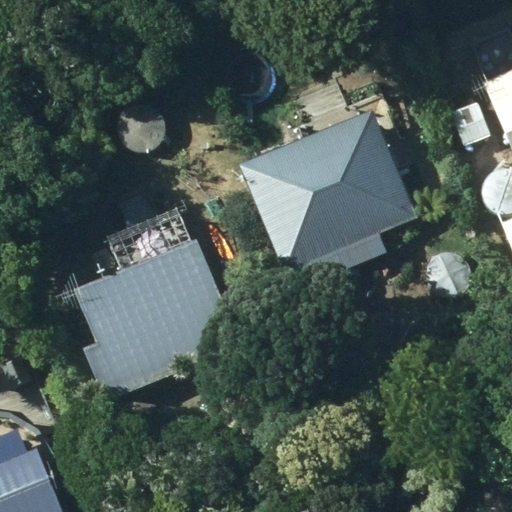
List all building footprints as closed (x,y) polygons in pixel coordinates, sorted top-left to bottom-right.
[(214,6),(210,0),(164,0),(183,27),(214,6)] [(511,72),(489,83),(511,135),(511,218),(504,222),(511,240),(511,72)] [(491,135),(479,102),(456,110),(468,143),(491,135)] [(376,109),(242,164),(286,269),(295,265),(314,310),(355,293),(345,269),(392,250),(386,235),(422,220),(376,109)] [(199,241),(80,291),(101,344),(87,349),(108,400),(198,362),(207,384),(240,370),(232,352),(243,348),(199,241)] [(475,278),(474,274),(471,269),(468,265),(465,261),(460,258),(456,256),(451,254),(445,254),(440,254),(435,256),(430,258),(426,261),(422,264),(419,269),(417,274),(415,279),(415,284),(415,289),(417,294),(419,299),(422,303),(426,307),(430,310),(435,312),(440,314),(445,314),(450,314),(455,313),(460,310),(465,307),(468,304),(471,299),(474,295),(475,289),(475,284),(475,279),(475,278)] [(0,511),(66,511),(49,461),(56,460),(47,436),(39,428),(13,414),(0,413),(0,511)]
